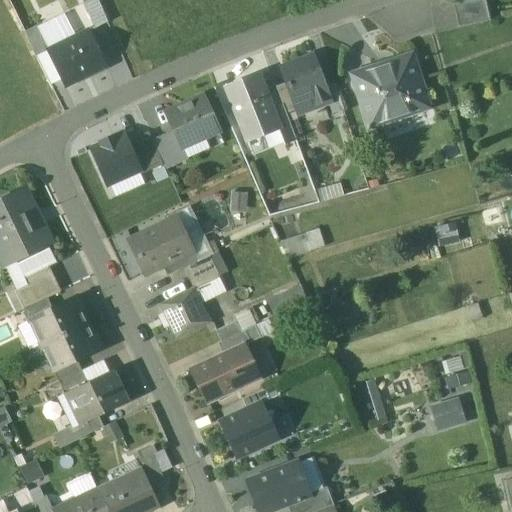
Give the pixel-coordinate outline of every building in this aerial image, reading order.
[(96,28),(108,22),(98,0),(91,0),(83,4),(96,28)] [(486,0),(474,0),(455,4),(461,28),(492,21),(486,0)] [(39,26),(25,33),(36,56),(48,50),(50,49),(39,26)] [(50,49),(48,50),(67,87),(107,66),(89,30),(50,49)] [(325,87),(313,56),(283,67),(288,82),(287,82),(296,104),(297,103),(310,98),(314,108),(329,102),(330,102),(325,87)] [(411,57),(371,71),(388,121),(411,113),(408,103),(425,97),(411,57)] [(371,71),(355,76),(372,126),(388,121),(371,71)] [(257,76),(227,88),(238,116),(239,115),(249,139),(278,128),(279,127),(273,110),(267,96),(265,97),(257,76)] [(296,104),(287,82),(276,86),(283,106),(286,114),(299,109),(297,103),(296,104)] [(344,110),(336,84),(325,87),(330,102),(329,102),(333,113),(344,110)] [(204,96),(167,112),(175,129),(183,147),(220,130),(204,96)] [(283,106),(273,110),(279,127),(278,128),(283,143),(295,138),(286,114),(283,106)] [(183,147),(175,129),(152,140),(164,165),(166,169),(189,158),(183,147)] [(149,133),(127,143),(141,172),(142,175),(164,165),(152,140),(149,133)] [(92,150),(109,186),(141,172),(127,143),(124,135),(116,139),(115,137),(101,143),(102,145),(92,150)] [(26,188),(0,200),(0,247),(8,243),(16,260),(48,244),(52,242),(26,188)] [(207,246),(189,208),(167,218),(169,222),(176,219),(192,252),(197,262),(208,257),(211,255),(207,246)] [(169,222),(130,240),(146,273),(162,266),(192,252),(176,219),(169,222)] [(299,238),(281,243),(289,260),(304,255),(299,238)] [(48,244),(16,260),(24,278),(49,266),(49,267),(57,263),(48,244)] [(217,253),(212,244),(207,246),(211,255),(217,253)] [(192,252),(162,266),(167,277),(183,269),(197,262),(192,252)] [(475,255),(459,260),(463,273),(479,268),(475,255)] [(197,262),(183,269),(194,291),(218,279),(208,257),(197,262)] [(49,266),(24,278),(28,285),(15,291),(24,309),(48,298),(61,291),(49,267),(49,266)] [(194,291),(161,306),(177,338),(209,323),(194,291)] [(53,308),(36,316),(36,317),(48,342),(87,323),(81,310),(84,309),(77,296),(53,308)] [(48,298),(24,309),(30,321),(36,317),(36,316),(53,308),(48,298)] [(478,304),(467,307),(471,322),(482,319),(478,304)] [(236,321),(215,332),(220,342),(241,332),(236,321)] [(87,323),(48,342),(59,364),(60,367),(77,359),(102,348),(96,335),(93,336),(87,323)] [(220,342),(218,343),(223,355),(244,345),(250,342),(245,330),(241,332),(220,342)] [(223,355),(192,369),(207,402),(240,387),(234,375),(253,366),(244,345),(223,355)] [(452,388),(476,380),(466,352),(443,360),(452,388)] [(77,359),(60,367),(59,364),(51,368),(58,382),(59,381),(82,370),(77,359)] [(64,392),(58,395),(67,414),(74,411),(80,424),(97,415),(126,401),(119,387),(121,386),(112,368),(87,380),(64,392)] [(82,370),(59,381),(64,392),(87,380),(82,370)] [(242,399),(248,411),(263,403),(281,395),(275,383),(242,399)] [(456,402),(433,410),(439,429),(462,422),(456,402)] [(219,424),(236,461),(281,440),(263,403),(248,411),(219,424)] [(7,408),(0,411),(0,431),(0,432),(16,424),(7,408)] [(80,424),(77,425),(82,436),(103,427),(97,415),(80,424)] [(153,456),(137,463),(141,471),(142,471),(149,486),(164,479),(153,456)] [(296,464),(248,482),(258,508),(266,511),(286,504),(309,495),(308,494),(296,464)] [(141,471),(99,491),(108,511),(149,511),(159,507),(149,486),(142,471),(141,471)] [(511,479),(503,482),(510,510),(511,509),(511,479)] [(383,486),(373,490),(377,501),(387,497),(383,486)] [(326,487),(308,494),(309,495),(286,504),(289,511),(315,511),(333,505),(326,487)] [(108,511),(99,491),(98,489),(53,510),(52,511),(108,511)] [(46,496),(33,502),(37,511),(52,511),(53,510),(46,496)]
